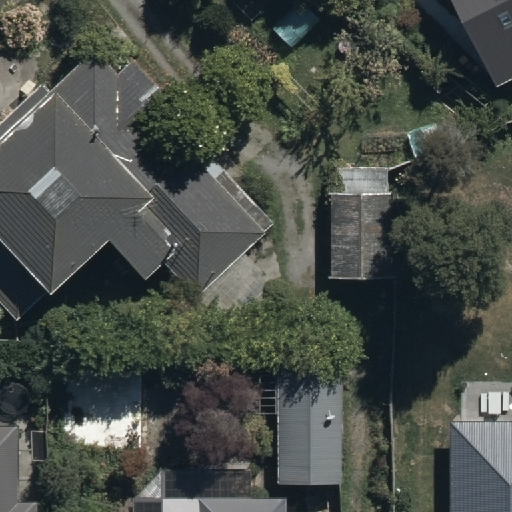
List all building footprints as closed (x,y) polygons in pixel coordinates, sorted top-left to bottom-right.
[(511,79),(511,0),(453,0),(497,87),(511,79)] [(177,90),(132,44),(114,62),(86,34),(54,65),(47,57),(0,102),(0,288),(14,303),(100,218),(140,259),(154,246),(182,275),(174,283),(231,340),(288,285),(242,238),(274,206),(225,156),(215,165),(158,107),(177,90)] [(399,176),(326,174),(324,260),(396,263),(399,176)] [(278,339),(278,362),(244,363),(244,405),(283,404),(284,469),(344,469),(343,339),(278,339)] [(141,352),(57,351),(56,441),(170,442),(171,369),(141,369),(141,352)] [(511,511),(511,410),(446,410),(445,511),(511,511)] [(19,426),(0,426),(0,511),(37,511),(37,504),(19,504),(19,426)] [(161,511),(282,511),(282,484),(255,484),(255,449),(162,450),(161,511)]
